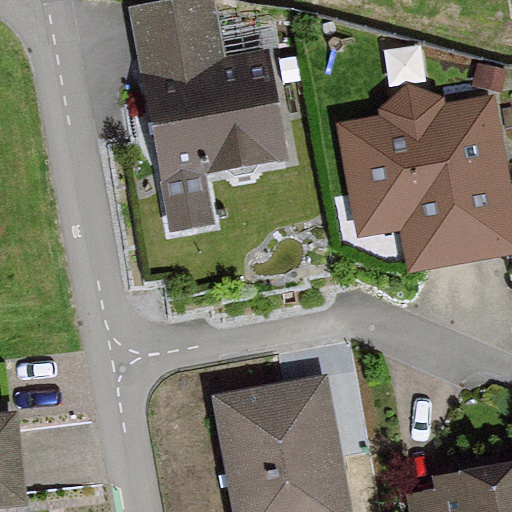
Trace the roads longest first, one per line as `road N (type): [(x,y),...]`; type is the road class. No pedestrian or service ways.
road 1 (residential): [(115,345),(396,326),(511,365)]
road 2 (residential): [(115,345),(59,0)]
road 3 (residential): [(148,511),(115,345)]
